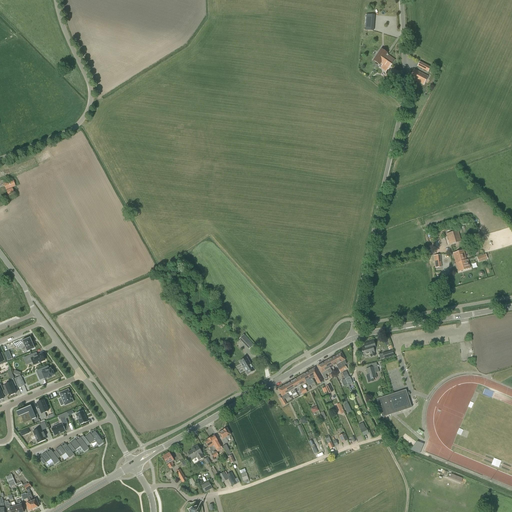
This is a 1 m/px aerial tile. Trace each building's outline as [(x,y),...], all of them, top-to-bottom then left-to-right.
[(365,31),(373,31),(375,15),(366,14),(365,31)] [(381,49),(373,61),(380,65),(388,70),(395,60),(387,54),(381,49)] [(417,67),(426,72),(429,67),(420,62),(417,67)] [(414,70),(410,77),(409,78),(424,85),(428,77),(414,69),(414,70)] [(16,186),(13,180),(3,184),(6,190),(16,186)] [(15,194),(12,188),(6,191),(8,196),(15,194)] [(461,241),(458,230),(446,234),(449,245),(461,241)] [(453,253),(456,264),(468,260),(467,260),(465,254),(464,254),(463,250),(453,253)] [(485,254),(477,257),(478,262),(487,259),(485,254)] [(433,256),(435,268),(442,267),(440,255),(433,256)] [(468,260),(456,264),(458,272),(470,268),(468,260)] [(239,339),(249,350),(254,345),(244,335),(239,339)] [(15,348),(24,344),(27,351),(34,348),(30,338),(23,341),(22,340),(13,344),(15,348)] [(364,344),(364,347),(360,348),(363,356),(370,354),(371,357),(375,356),(374,353),(373,348),(375,347),(373,341),(364,344)] [(394,356),(392,350),(382,353),(384,359),(394,356)] [(341,353),(335,356),(343,371),(345,370),(343,366),(347,364),(344,360),(345,360),(341,353)] [(42,354),(33,358),(31,355),(26,357),(29,364),(32,362),(34,365),(35,366),(38,364),(38,363),(45,360),(44,359),(45,359),(43,355),(42,355),(42,354)] [(335,356),(329,360),(333,367),(336,365),(340,373),(343,371),(335,356)] [(239,362),(247,375),(255,370),(247,357),(239,362)] [(329,360),(324,363),(330,373),(329,374),(332,378),(333,377),(330,373),(332,372),(330,369),(333,367),(329,360)] [(323,363),(317,366),(321,374),(325,379),(327,378),(325,375),(329,373),(323,363)] [(379,372),(377,366),(376,363),(372,364),(373,367),(368,369),(366,369),(368,376),(366,376),(368,383),(373,381),(373,379),(376,378),(375,373),(379,372)] [(45,379),(49,378),(52,377),(51,376),(55,375),(53,371),(52,371),(51,369),(50,369),(49,367),(38,371),(40,376),(43,375),(45,379)] [(315,368),(308,372),(312,379),(314,378),(315,380),(317,379),(319,383),(322,381),(315,368)] [(308,372),(302,375),(306,382),(312,379),(308,372)] [(302,375),(296,379),(300,386),(306,382),(302,375)] [(16,393),(13,387),(16,386),(13,379),(7,381),(8,384),(5,385),(10,396),(16,393)] [(296,379),(290,382),(294,389),(300,386),(296,379)] [(290,382),(284,386),(288,393),(290,392),(292,395),(296,392),(294,389),(290,382)] [(288,393),(284,386),(278,390),(282,397),(279,399),(282,404),(285,402),(284,400),(290,396),(288,394),(287,394),(286,394),(288,393)] [(68,390),(60,394),(65,406),(73,402),(68,390)] [(376,399),(382,417),(412,408),(408,396),(409,395),(408,393),(407,393),(406,390),(376,399)] [(41,420),(47,417),(45,413),(48,411),(43,400),(37,403),(39,408),(36,409),(41,420)] [(31,404),(16,410),(18,417),(22,416),(26,415),(28,421),(31,420),(32,421),(36,419),(31,404)] [(80,425),(88,422),(83,411),(75,414),(80,425)] [(54,436),(65,432),(63,426),(67,424),(65,418),(60,420),(62,424),(51,429),(54,436)] [(33,432),(38,443),(46,440),(45,437),(44,433),(43,433),(42,430),(47,428),(45,423),(39,425),(41,429),(33,432)] [(358,425),(363,436),(368,434),(366,428),(365,428),(363,423),(358,425)] [(218,434),(224,444),(228,442),(225,438),(231,435),(227,428),(226,429),(225,428),(224,429),(223,430),(218,434)] [(99,446),(104,442),(95,432),(91,435),(90,434),(85,438),(90,444),(95,441),(99,446)] [(338,436),(341,443),(347,440),(345,434),(338,436)] [(221,446),(214,436),(209,439),(213,445),(216,449),(221,446)] [(85,452),(89,449),(80,438),(76,441),(75,440),(70,444),(75,451),(80,447),(85,452)] [(210,451),(212,454),(215,452),(214,451),(216,449),(213,445),(209,439),(204,442),(208,448),(209,448),(211,450),(210,451)] [(409,448),(419,452),(423,443),(419,440),(418,440),(417,440),(416,440),(415,441),(409,448)] [(70,458),(74,455),(66,444),(62,448),(61,446),(56,451),(61,457),(66,453),(70,458)] [(231,453),(226,445),(223,447),(227,455),(231,453)] [(187,456),(188,457),(189,458),(190,457),(192,460),(197,457),(199,460),(204,457),(202,454),(197,446),(193,448),(194,449),(187,453),(188,454),(187,455),(187,456)] [(41,461),(44,465),(51,459),(55,465),(60,461),(51,451),(47,454),(46,453),(41,457),(43,459),(41,461)] [(172,462),(174,461),(169,453),(162,457),(169,469),(173,467),(172,465),(173,464),(172,462)] [(501,467),(503,460),(495,458),(493,465),(501,467)] [(244,481),(244,484),(249,482),(245,469),(239,471),(241,474),(242,473),(242,478),(243,481),(244,481)] [(176,472),(181,480),(185,478),(180,470),(176,472)] [(228,479),(224,472),(218,475),(223,483),(228,479)] [(231,472),(227,475),(232,486),(235,485),(237,484),(234,479),(231,472)] [(9,476),(6,477),(10,487),(16,485),(11,473),(9,474),(9,476)] [(461,483),(462,479),(451,474),(449,478),(461,483)] [(191,484),(193,487),(196,485),(194,483),(197,481),(194,477),(188,480),(190,484),(191,484)] [(209,482),(201,486),(204,492),(212,488),(209,482)] [(34,510),(28,493),(26,494),(25,493),(21,495),(23,501),(27,499),(29,503),(26,504),(29,511),(32,510),(33,510),(34,510)] [(36,509),(36,508),(39,507),(36,500),(34,501),(30,493),(28,493),(34,510),(36,509)] [(10,511),(17,511),(16,507),(15,507),(14,502),(9,504),(8,501),(4,502),(7,511),(9,511),(10,511)] [(190,502),(187,502),(182,509),(183,510),(183,511),(203,511),(202,507),(203,507),(203,505),(196,501),(193,501),(194,506),(194,507),(191,507),(190,502)]
